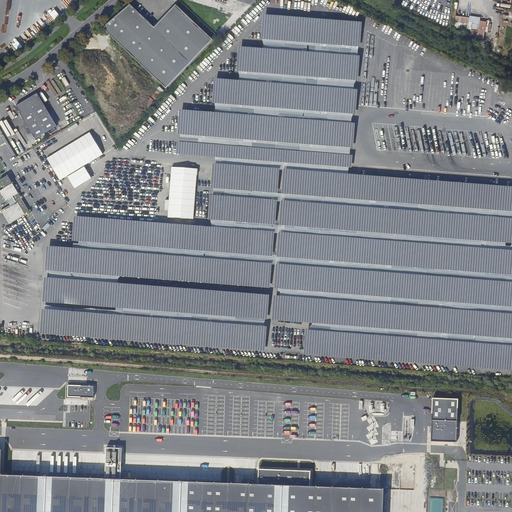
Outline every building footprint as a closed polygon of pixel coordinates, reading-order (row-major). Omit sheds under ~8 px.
[(212,40),(176,5),(154,28),(130,4),(103,28),(166,88),(212,40)] [(52,5),(47,10),(55,19),(60,15),(52,5)] [(469,17),(453,15),(452,25),(464,30),(484,39),(487,21),(480,20),(481,17),(470,16),(469,17)] [(93,63),(83,54),(75,63),(85,72),(93,63)] [(56,126),(36,94),(15,107),(35,139),(56,126)] [(103,154),(90,133),(48,159),(61,180),(67,177),(82,167),(103,154)] [(82,167),(67,177),(73,187),(89,178),(82,167)] [(197,169),(172,167),(168,217),(194,219),(197,169)] [(0,180),(0,183),(3,189),(0,191),(0,194),(4,202),(6,201),(9,206),(0,210),(0,213),(7,225),(25,214),(17,201),(15,202),(12,197),(18,194),(12,184),(7,177),(0,180)] [(67,386),(80,386),(80,385),(66,384),(66,399),(80,399),(80,398),(67,397),(67,386)] [(80,386),(67,386),(67,397),(80,398),(93,398),(93,386),(80,386)] [(457,443),(458,400),(432,398),(431,442),(457,443)] [(0,511),(383,511),(384,490),(310,487),(311,472),(258,470),(258,485),(120,480),(121,449),(106,448),(104,479),(1,475),(1,450),(0,450),(0,511)]
